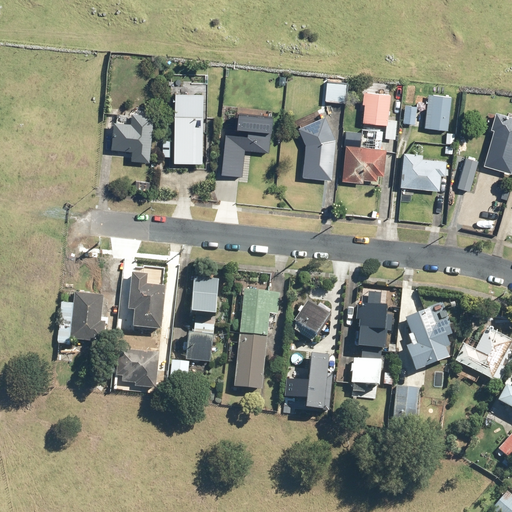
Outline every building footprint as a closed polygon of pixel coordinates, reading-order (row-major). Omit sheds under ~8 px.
[(291,75),(290,95),(313,96),(314,77),(291,75)] [(349,81),(327,80),(326,99),(348,100),(349,81)] [(389,90),(361,89),(360,122),(384,123),(384,140),(394,140),(394,118),(388,118),(389,90)] [(129,97),(123,96),(123,93),(111,92),(109,108),(121,109),(121,108),(128,108),(129,97)] [(449,95),(424,94),(423,131),(449,131),(449,95)] [(203,100),(173,101),(175,173),(205,172),(203,100)] [(415,104),(401,103),(400,123),(413,124),(415,104)] [(511,116),(499,113),(494,110),(486,124),(492,127),(482,165),(511,173),(511,171),(511,116)] [(133,114),(133,122),(112,121),(110,151),(131,152),(130,161),(152,162),(154,115),(133,114)] [(239,135),(220,134),(216,181),(244,183),(246,153),(274,155),(276,121),(240,118),(239,135)] [(300,128),(304,137),(302,179),(330,180),(332,138),(322,118),(300,128)] [(455,134),(445,134),(445,142),(455,142),(455,134)] [(470,152),(470,144),(457,143),(457,152),(470,152)] [(375,179),(375,175),(380,176),(383,149),(345,146),(343,177),(344,178),(344,182),(362,183),(362,178),(375,179)] [(414,199),(414,189),(438,191),(439,170),(450,170),(451,160),(440,159),(421,158),(421,154),(402,152),(400,187),(401,187),(401,199),(414,199)] [(472,191),(481,159),(467,155),(458,187),(472,191)] [(133,326),(161,328),(164,286),(144,284),(145,271),(132,270),(129,307),(135,307),(133,326)] [(217,289),(191,286),(189,311),(215,314),(217,289)] [(273,293),(240,290),(237,333),(270,335),(273,293)] [(107,295),(76,291),(71,340),(101,343),(107,295)] [(312,344),(333,311),(312,298),(291,331),(312,344)] [(355,357),(351,391),(377,394),(381,349),(384,349),(386,331),(382,330),(385,307),(359,304),(357,320),(359,321),(356,344),(363,345),(361,358),(355,357)] [(429,308),(402,319),(422,369),(449,359),(429,308)] [(470,367),(486,375),(500,382),(511,358),(511,348),(508,347),(511,341),(486,328),(475,349),(465,344),(457,360),(470,367)] [(209,362),(211,332),(186,331),(184,360),(209,362)] [(269,340),(235,337),(232,386),(266,389),(269,340)] [(127,350),(124,380),(136,381),(136,384),(156,385),(159,352),(127,350)] [(304,408),(322,409),(327,355),(310,354),(308,382),(286,380),(285,396),(305,398),(304,408)] [(187,382),(187,364),(170,363),(169,382),(187,382)] [(392,372),(384,371),(383,385),(391,386),(392,372)] [(511,386),(505,385),(497,399),(511,407),(511,386)] [(415,387),(393,387),(393,419),(415,420),(415,387)] [(511,457),(511,431),(499,446),(511,458),(511,457)] [(490,508),(495,511),(511,511),(511,494),(507,490),(490,508)]
